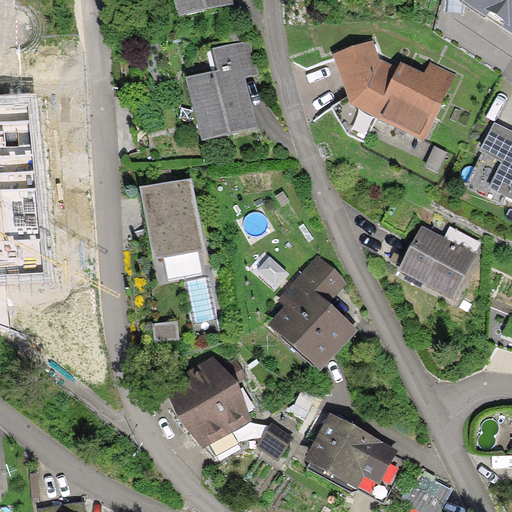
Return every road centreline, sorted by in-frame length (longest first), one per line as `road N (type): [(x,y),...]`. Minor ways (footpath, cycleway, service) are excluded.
road 1 (residential): [(92,0),(115,335),(125,379),(162,456),(224,511)]
road 2 (residential): [(431,411),(313,171),(292,107),(275,0)]
road 3 (residential): [(0,412),(79,472),(157,511)]
